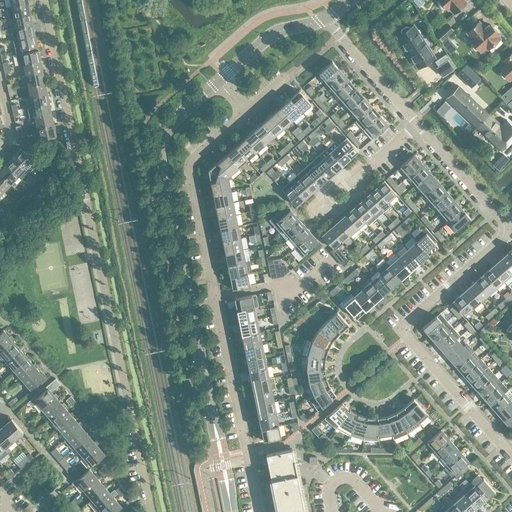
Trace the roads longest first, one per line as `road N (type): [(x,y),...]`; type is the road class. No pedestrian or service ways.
road 1 (residential): [(151,511),(42,0)]
road 2 (tertiary): [(231,511),(158,145),(218,80)]
road 3 (residential): [(259,511),(190,170),(196,154),(245,111)]
road 4 (residential): [(511,458),(404,328),(504,230)]
road 5 (residential): [(504,230),(416,124)]
road 6 (residential): [(416,124),(327,19)]
road 7 (tertiary): [(218,80),(269,36),(327,19)]
